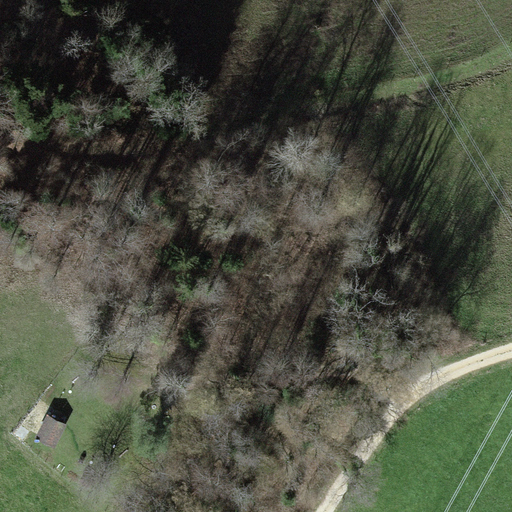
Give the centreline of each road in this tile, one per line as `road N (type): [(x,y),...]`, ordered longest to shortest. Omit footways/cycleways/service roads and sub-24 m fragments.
road 1 (track): [(0,133),(35,148),(134,146),(419,79),(511,46)]
road 2 (track): [(404,398),(352,367),(135,380)]
road 3 (track): [(511,350),(404,398),(326,511)]
